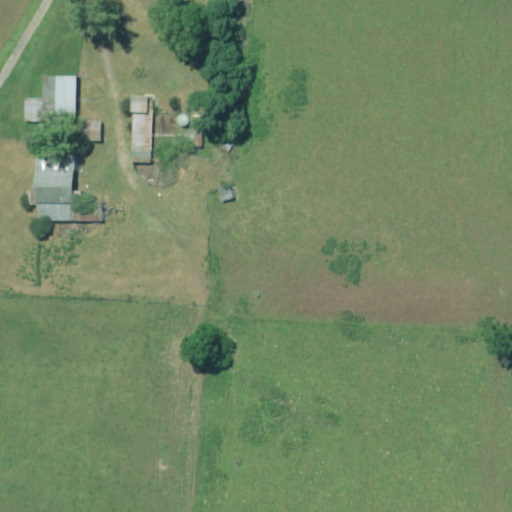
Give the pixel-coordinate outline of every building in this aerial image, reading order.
[(48,100),(47,123),(81,124),(83,78),(49,77),(48,100)] [(158,96),(138,96),(136,164),(156,164),(158,96)] [(47,123),(48,100),(29,100),(28,122),(47,123)] [(81,201),(81,155),(42,155),(42,188),(31,188),(31,207),(42,207),(42,222),(107,222),(107,201),(81,201)] [(236,201),(233,189),(223,191),(225,203),(236,201)]
